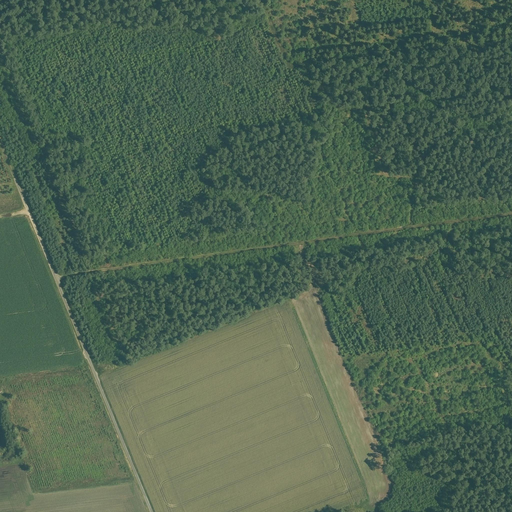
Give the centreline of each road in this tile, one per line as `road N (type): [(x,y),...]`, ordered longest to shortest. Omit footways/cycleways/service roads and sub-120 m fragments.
road 1 (track): [(151,511),(28,211)]
road 2 (track): [(0,28),(186,0)]
